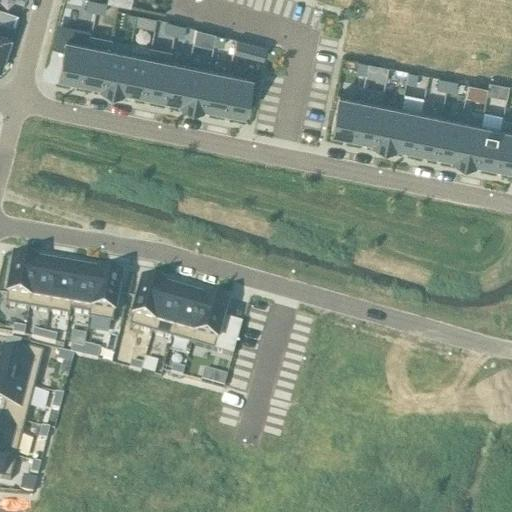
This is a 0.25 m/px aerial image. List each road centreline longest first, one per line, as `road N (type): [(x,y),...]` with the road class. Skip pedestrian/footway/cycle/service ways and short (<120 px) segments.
road 1 (residential): [(0,224),(111,242),(511,352)]
road 2 (residential): [(511,203),(16,106)]
